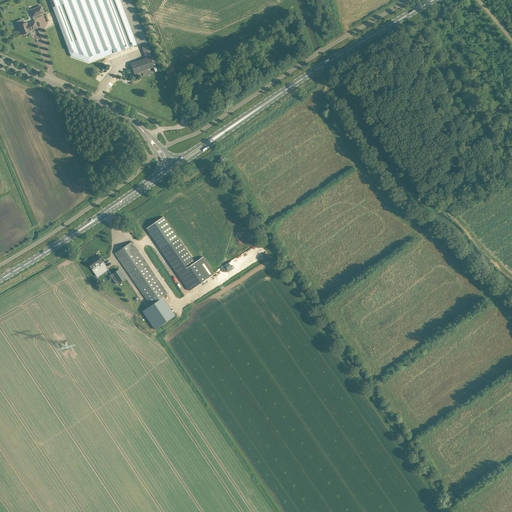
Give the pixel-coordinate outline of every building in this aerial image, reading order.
[(49,0),(68,50),(88,57),(111,48),(113,53),(136,45),(119,0),(49,0)] [(125,0),(121,0),(134,32),(137,31),(125,0)] [(30,10),(33,17),(44,13),(41,6),(30,10)] [(18,25),(19,27),(21,35),(24,34),(25,34),(26,34),(27,34),(27,33),(28,33),(28,32),(30,32),(30,30),(33,29),(33,30),(33,29),(37,28),(35,21),(27,24),(27,22),(25,22),(24,23),(18,25)] [(146,58),(131,64),(134,74),(153,67),(155,72),(158,71),(157,66),(148,41),(140,43),(146,58)] [(163,216),(146,227),(161,249),(178,274),(195,262),(178,237),(163,216)] [(167,293),(135,246),(132,242),(115,253),(150,305),(151,304),(152,306),(156,304),(155,302),(167,293)] [(98,255),(88,262),(90,266),(96,274),(102,269),(106,267),(103,262),(101,259),(98,255)] [(195,262),(178,274),(190,291),(215,273),(214,272),(213,270),(203,257),(198,260),(197,261),(195,262)] [(119,269),(113,273),(119,283),(126,278),(119,269)]
